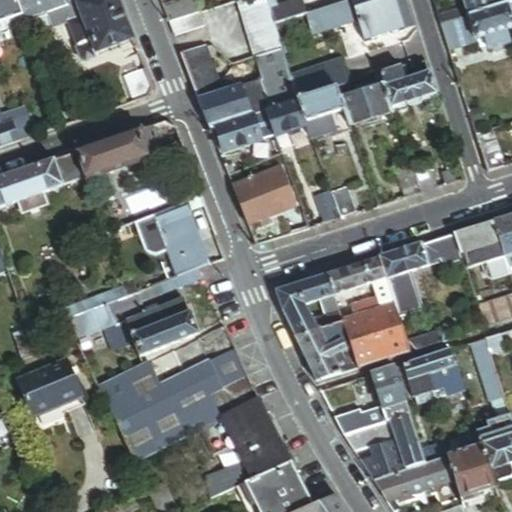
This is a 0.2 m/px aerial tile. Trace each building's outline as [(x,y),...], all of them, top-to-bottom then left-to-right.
[(22,18),(16,0),(0,0),(0,31),(8,29),(6,23),(22,18)] [(16,0),(22,18),(26,26),(62,11),(88,0),(16,0)] [(133,41),(116,0),(88,0),(62,11),(67,24),(77,50),(76,50),(80,61),(85,64),(95,60),(96,56),(133,41)] [(169,22),(198,11),(199,11),(195,0),(171,0),(161,3),(169,22)] [(265,4),(265,3),(263,0),(230,0),(225,2),(230,16),(265,4)] [(273,25),(306,15),(300,0),(297,0),(275,7),(273,0),(265,3),(265,4),(270,18),(273,25)] [(408,4),(406,0),(354,0),(350,1),(356,20),(408,4)] [(459,0),(465,19),(485,13),(481,0),(459,0)] [(511,4),(511,0),(481,0),(485,13),(511,4)] [(235,30),(270,18),(265,4),(230,16),(235,30)] [(408,4),(356,20),(364,44),(415,28),(408,4)] [(503,32),(511,29),(511,4),(485,13),(465,19),(462,20),(457,21),(445,25),(441,26),(447,46),(474,38),(475,41),(486,37),(503,32)] [(67,24),(62,11),(26,26),(30,38),(67,24)] [(203,25),(198,11),(169,22),(174,35),(203,25)] [(445,25),(457,21),(454,13),(443,16),(445,25)] [(275,31),(273,25),(270,18),(235,30),(239,44),(275,31)] [(280,45),(275,31),(239,44),(244,58),(280,45)] [(506,43),(503,32),(486,37),(489,48),(506,43)] [(447,46),(449,53),(476,44),(475,41),(474,38),(447,46)] [(266,110),(298,97),(291,78),(280,45),(244,58),(252,81),(225,92),(214,96),(196,50),(181,56),(210,131),(266,110)] [(196,50),(214,96),(225,92),(207,46),(196,50)] [(342,62),(291,78),(298,97),(299,101),(336,89),(349,85),(342,62)] [(403,83),(399,69),(380,75),(382,79),(392,110),(437,96),(430,75),(403,83)] [(123,78),(132,105),(149,99),(151,90),(144,71),(123,78)] [(392,110),(382,79),(354,88),(355,93),(339,98),(342,108),(349,127),(392,113),(392,110)] [(339,98),(336,89),(299,101),(305,120),(342,108),(339,98)] [(305,120),(299,101),(298,97),(266,110),(275,135),(275,136),(307,124),(305,120)] [(307,124),(312,138),(341,128),(343,133),(350,130),(349,127),(342,108),(305,120),(307,124)] [(480,109),(468,113),(474,134),(487,130),(480,109)] [(275,135),(266,110),(210,131),(220,155),(275,135)] [(0,149),(19,143),(13,125),(4,128),(0,129),(0,149)] [(155,130),(77,156),(85,180),(86,182),(163,156),(155,130)] [(504,168),(492,130),(475,136),(487,173),(504,168)] [(85,180),(77,156),(0,181),(0,208),(18,203),(22,215),(48,206),(44,194),(85,180)] [(419,195),(436,189),(428,164),(411,169),(419,195)] [(404,200),(419,195),(411,169),(409,165),(394,170),(404,200)] [(232,189),(247,227),(260,223),(269,219),(295,209),(281,170),(232,189)] [(336,207),(331,195),(328,187),(309,194),(316,214),(317,214),(336,207)] [(340,220),(356,214),(347,189),(331,195),(336,207),(340,220)] [(186,211),(185,205),(134,226),(143,251),(158,259),(168,255),(156,222),(186,211)] [(322,226),(340,220),(336,207),(317,214),(322,226)] [(200,272),(208,269),(186,211),(156,222),(168,255),(178,281),(200,272)] [(511,257),(511,217),(494,224),(501,245),(505,260),(511,257)] [(260,223),(262,228),(271,224),(269,219),(260,223)] [(501,245),(494,224),(454,236),(461,257),(501,245)] [(461,257),(454,236),(431,243),(438,266),(440,273),(463,265),(461,257)] [(438,266),(431,243),(421,247),(428,270),(438,266)] [(501,245),(461,257),(463,265),(465,272),(480,267),(484,281),(492,284),(511,278),(505,260),(501,245)] [(428,270),(421,247),(378,260),(386,283),(410,275),(428,270)] [(386,283),(378,260),(326,276),(334,299),(372,287),(386,283)] [(178,281),(152,291),(136,297),(139,305),(203,279),(200,272),(178,281)] [(410,275),(386,283),(393,307),(397,320),(421,313),(410,275)] [(334,299),(326,276),(274,293),(282,315),(286,324),(294,339),(319,330),(316,321),(311,306),(334,299)] [(149,281),(124,291),(127,301),(136,297),(152,291),(149,281)] [(393,307),(386,283),(372,287),(376,301),(379,311),(393,307)] [(124,291),(123,289),(83,303),(94,335),(109,330),(135,320),(127,301),(124,291)] [(136,297),(127,301),(135,320),(109,330),(116,347),(132,341),(139,359),(196,338),(183,302),(144,317),(139,305),(136,297)] [(338,313),(334,299),(311,306),(316,321),(338,314),(338,313)] [(356,371),(408,355),(405,344),(397,320),(393,307),(379,311),(376,301),(338,313),(338,314),(350,353),(356,371)] [(484,331),(511,322),(511,308),(480,318),(484,331)] [(319,330),(294,339),(316,384),(351,373),(342,356),(350,353),(338,314),(316,321),(319,330)] [(257,400),(223,328),(99,390),(133,463),(219,420),(257,400)] [(22,361),(36,356),(34,350),(27,331),(14,336),(22,361)] [(408,355),(446,343),(443,333),(405,344),(408,355)] [(504,352),(499,336),(485,341),(490,356),(504,352)] [(36,356),(43,354),(41,347),(34,350),(36,356)] [(351,373),(356,371),(350,353),(342,356),(351,373)] [(451,370),(446,353),(402,367),(407,384),(451,370)] [(16,381),(32,422),(83,402),(67,361),(16,381)] [(493,364),(479,369),(496,422),(510,417),(493,364)] [(409,418),(393,370),(371,377),(386,425),(409,418)] [(451,370),(407,384),(412,401),(428,396),(430,403),(459,394),(451,370)] [(268,423),(257,400),(219,420),(247,475),(208,491),(212,501),(245,487),(292,465),(270,422),(268,423)] [(343,439),(365,432),(359,412),(334,420),(343,439)] [(480,449),(511,438),(511,424),(510,417),(496,422),(492,424),(493,428),(475,434),(480,449)] [(425,466),(409,418),(386,425),(365,432),(343,439),(354,455),(380,447),(396,442),(401,457),(385,462),(363,469),(372,483),(425,466)] [(511,438),(480,449),(493,488),(495,494),(511,488),(511,438)] [(380,447),(385,462),(401,457),(396,442),(380,447)] [(493,488),(480,449),(445,459),(453,481),(458,499),(493,488)] [(453,481),(445,459),(425,466),(372,483),(385,503),(453,481)] [(302,511),(312,507),(292,465),(245,487),(256,511),(302,511)] [(163,487),(147,494),(155,511),(163,511),(172,508),(163,487)] [(495,494),(493,488),(458,499),(461,507),(462,510),(496,498),(495,494)] [(312,507),(302,511),(344,511),(335,497),(312,507)]
